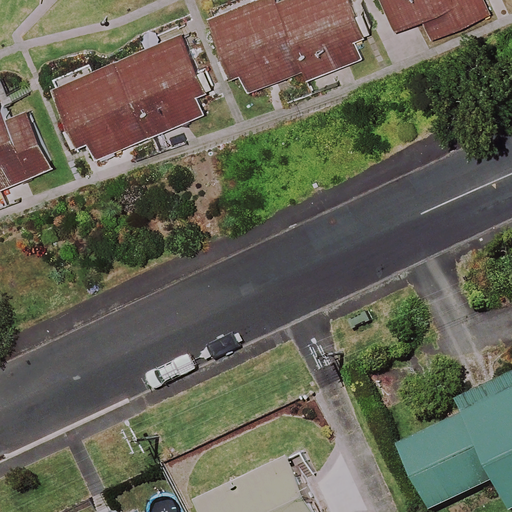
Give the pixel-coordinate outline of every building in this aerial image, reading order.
[(273,0),(202,23),(223,82),(245,74),(249,87),(250,89),(306,71),(308,76),(371,56),(352,0),(273,0)] [(486,18),(478,0),(384,0),(397,32),(424,21),(432,40),(486,18)] [(71,150),(81,145),(87,159),(209,108),(179,35),(57,86),(72,124),(62,128),(71,150)] [(26,157),(0,92),(0,185),(48,166),(42,150),(26,157)] [(511,508),(511,381),(464,401),(469,412),(403,438),(430,507),(498,480),(510,509),(511,508)] [(319,511),(293,457),(203,499),(208,511),(319,511)]
